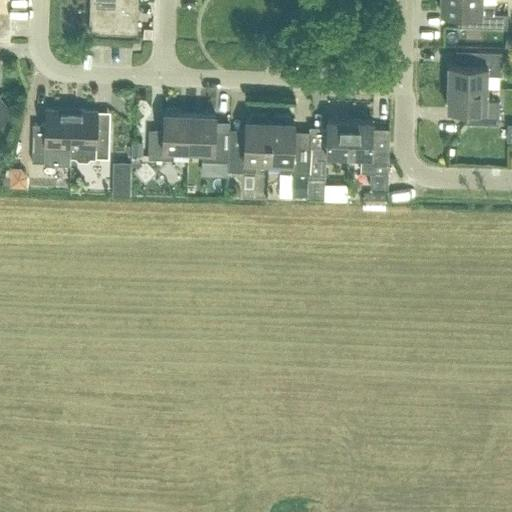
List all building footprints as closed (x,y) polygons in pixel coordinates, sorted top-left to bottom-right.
[(89,0),(88,30),(137,32),(137,0),(89,0)] [(481,0),(440,0),(440,10),(466,11),(466,25),(507,26),(507,12),(494,12),(494,2),(481,1),(481,0)] [(448,62),(447,84),(486,86),(486,73),(499,74),(500,50),(476,49),(475,63),(448,62)] [(486,86),(447,84),(447,107),(474,108),(474,121),(498,122),(498,98),(486,98),(486,86)] [(0,117),(10,109),(0,97),(0,117)] [(56,143),(69,143),(70,143),(71,107),(45,106),(45,122),(33,122),(31,159),(44,160),(44,153),(55,153),(56,143)] [(86,157),(89,155),(107,155),(108,126),(96,126),(97,108),(71,107),(70,143),(69,143),(69,154),(74,154),(77,157),(86,157)] [(188,147),(189,111),(163,111),(163,128),(149,127),(148,157),(173,158),(174,147),(188,147)] [(189,111),(188,147),(202,148),(202,159),(228,160),(228,142),(229,130),(215,130),(215,112),(189,111)] [(256,159),(268,159),(270,119),(266,119),(266,115),(264,112),(252,112),(250,114),(250,118),(245,118),(245,127),(244,143),(228,142),(228,160),(227,169),(255,170),(256,159)] [(270,119),(268,159),(280,160),(279,171),(308,172),(309,145),(293,145),(294,120),(290,119),(290,116),(288,113),(276,113),(274,115),(274,119),(270,119)] [(335,153),(348,153),(350,118),(327,117),(326,145),(309,144),(309,145),(308,172),(307,193),(324,194),(326,160),(335,161),(335,153)] [(373,119),(350,118),(348,153),(361,153),(361,170),(370,171),(370,185),(387,185),(389,147),(372,147),(373,119)] [(9,171),(17,182),(28,174),(20,163),(9,171)]
